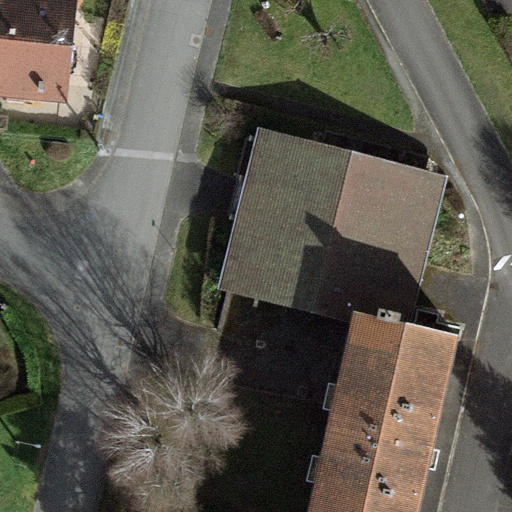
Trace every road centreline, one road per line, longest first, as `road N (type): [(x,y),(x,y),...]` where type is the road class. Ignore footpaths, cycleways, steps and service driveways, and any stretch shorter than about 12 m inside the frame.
road 1 (unknown): [(500,191),(436,511)]
road 2 (residential): [(178,0),(119,275)]
road 3 (residential): [(119,275),(66,511)]
road 4 (residential): [(119,275),(0,242)]
